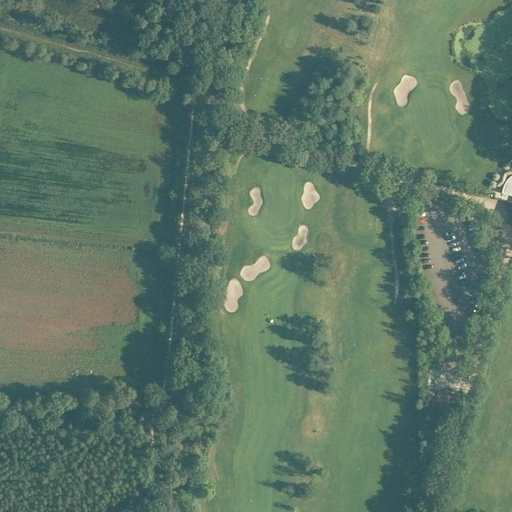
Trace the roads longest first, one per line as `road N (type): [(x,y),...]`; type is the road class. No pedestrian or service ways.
road 1 (unclassified): [(171,511),(218,52),(232,0)]
road 2 (track): [(0,407),(182,404)]
